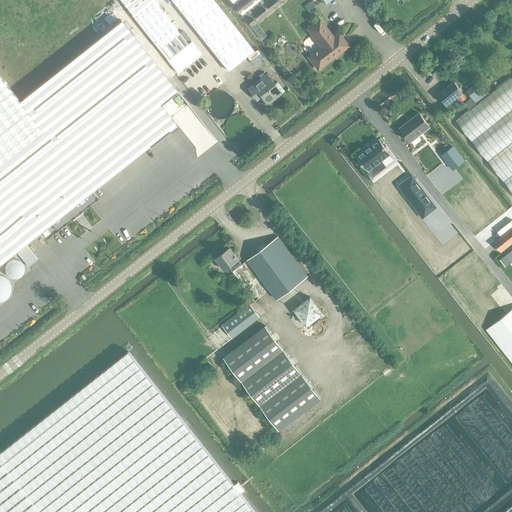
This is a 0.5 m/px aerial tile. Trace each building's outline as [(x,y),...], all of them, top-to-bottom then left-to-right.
[(133,18),(151,40),(158,49),(179,33),(154,1),(155,0),(171,0),(204,40),(228,71),(253,50),(213,0),(120,0),(134,17),(133,18)] [(241,14),(258,0),(245,0),(236,7),(241,14)] [(270,10),(280,3),(277,0),(274,0),(267,6),(270,10)] [(311,0),(310,0),(303,6),(307,11),(315,5),(311,0)] [(258,20),(268,12),(264,8),(255,16),(258,20)] [(0,263),(44,229),(51,224),(57,230),(74,217),(72,214),(78,210),(80,212),(97,198),(92,192),(99,186),(150,145),(151,145),(170,130),(171,132),(178,126),(178,125),(161,104),(177,91),(121,20),(22,98),(46,128),(43,131),(23,105),(0,75),(0,263)] [(309,57),(318,69),(348,46),(343,40),(338,43),(320,20),(308,29),(313,36),(315,34),(324,45),(309,57)] [(179,33),(159,49),(177,73),(201,54),(191,41),(188,44),(179,33)] [(281,93),(266,75),(248,89),(256,100),(260,97),(266,105),(281,93)] [(511,189),(511,76),(457,120),(511,189)] [(479,81),(467,90),(477,103),(489,94),(479,81)] [(457,96),(461,101),(466,97),(454,82),(438,94),(446,104),(457,96)] [(234,105),(234,102),(233,99),(231,96),(229,94),(227,93),(225,92),(222,91),(219,90),(216,91),(214,92),(211,93),(209,95),(207,97),(206,100),(205,103),(205,106),(205,109),(206,112),(207,114),(210,116),(212,118),(215,119),(217,120),(220,120),(224,119),(226,118),(228,117),(230,115),(232,113),(233,111),(234,108),(234,105)] [(255,129),(255,127),(254,124),(253,121),(251,119),(249,117),(247,115),(244,114),(241,113),(237,114),(235,114),(233,115),(230,117),(228,120),(226,122),(225,126),(225,129),(225,132),(226,134),(227,137),(228,139),(230,141),(233,142),(235,143),(239,144),(241,144),(244,143),(247,142),(249,141),(252,138),(254,135),(255,133),(255,129)] [(430,126),(420,113),(412,119),(402,128),(412,141),(430,126)] [(379,139),(357,156),(368,171),(375,165),(379,170),(385,165),(381,161),(391,154),(379,139)] [(453,146),(442,155),(453,169),(464,161),(453,146)] [(417,181),(405,190),(424,216),(436,207),(417,181)] [(511,228),(495,242),(502,251),(511,243),(511,228)] [(307,276),(278,237),(247,260),(277,299),(307,276)] [(269,290),(247,261),(242,265),(238,259),(230,248),(216,259),(224,269),(229,266),(255,301),(269,290)] [(511,249),(500,259),(506,266),(511,261),(511,249)] [(308,295),(291,309),(304,326),(321,312),(308,295)] [(250,305),(223,326),(232,338),(259,317),(250,305)] [(511,309),(487,329),(511,361),(511,309)] [(279,429),(321,397),(266,325),(224,357),(279,429)] [(0,453),(0,511),(255,511),(201,443),(129,351),(0,453)]
